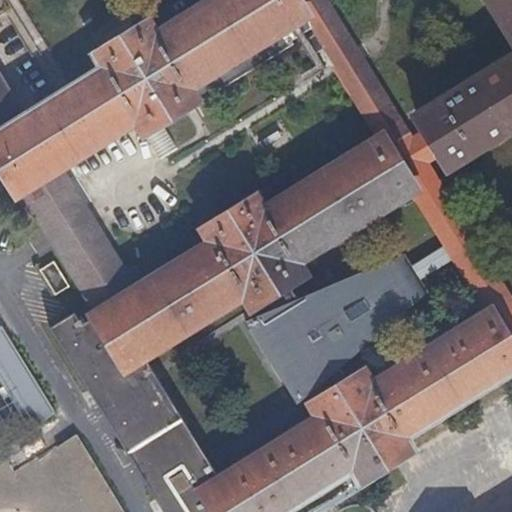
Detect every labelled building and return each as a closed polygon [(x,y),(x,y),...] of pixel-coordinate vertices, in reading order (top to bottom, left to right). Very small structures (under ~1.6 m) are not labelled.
[(0,164),(17,193),(20,191),(62,166),(138,119),(145,132),(162,121),(196,100),(198,104),(296,44),(293,40),(311,28),(293,0),(214,0),(156,36),(148,23),(98,54),(105,68),(73,87),(22,119),(0,132),(0,164)] [(0,0),(0,132),(22,119),(0,83),(0,0)] [(511,302),(424,160),(438,150),(426,131),(411,140),(324,0),(293,0),(311,28),(379,138),(412,190),(446,245),(453,257),(459,267),(488,313),(511,351),(511,302)] [(511,0),(488,0),(511,37),(511,55),(416,114),(426,131),(438,150),(449,168),(511,128),(511,0)] [(179,147),(162,121),(145,132),(162,158),(179,147)] [(137,288),(96,313),(126,367),(244,293),(251,306),(280,289),(289,283),(303,274),(295,262),(412,190),(379,138),(264,209),(256,195),(203,229),(212,242),(137,288)] [(85,203),(62,166),(20,191),(43,229),(54,246),(96,313),(137,288),(102,231),(95,220),(85,203)] [(415,281),(453,257),(446,245),(408,269),(415,281)] [(298,299),(288,302),(248,320),(298,401),(331,373),(340,366),(424,294),(415,281),(408,269),(400,256),(298,299)] [(53,260),(39,269),(54,294),(68,285),(53,260)] [(298,299),(289,283),(280,289),(288,302),(298,299)] [(127,369),(126,367),(96,313),(81,323),(74,312),(50,327),(49,327),(163,511),(209,511),(202,489),(200,486),(218,475),(145,358),(127,369)] [(403,436),(511,368),(511,351),(488,313),(371,385),(363,372),(349,381),(339,387),(312,404),(320,416),(202,489),(209,511),(279,511),(351,468),(359,481),(411,449),(403,436)] [(0,382),(32,435),(59,418),(4,328),(0,330),(0,382)] [(331,373),(339,387),(349,381),(340,366),(331,373)]
